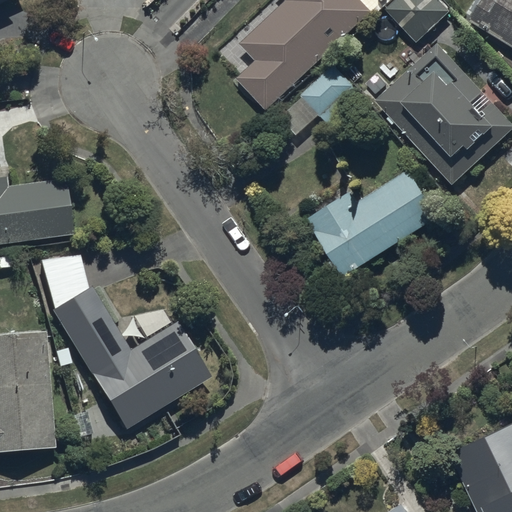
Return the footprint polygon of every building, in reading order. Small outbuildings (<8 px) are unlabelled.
[(0,0),(0,11),(16,4),(13,0),(0,0)] [(374,17),(358,0),(280,0),(286,5),(241,49),(257,65),(237,85),(269,118),(374,17)] [(437,0),(398,0),(384,13),(417,48),(452,15),(437,0)] [(511,0),(487,0),(471,28),(511,52),(511,0)] [(511,137),(511,126),(438,48),(375,110),(453,191),(511,137)] [(369,105),(334,70),(280,122),(297,139),(319,118),(337,136),(369,105)] [(441,224),(409,175),(360,208),(353,198),(306,229),(344,285),(441,224)] [(6,184),(0,184),(0,251),(72,244),(66,187),(7,194),(6,184)] [(77,252),(40,261),(54,315),(125,437),(211,384),(176,328),(131,357),(91,294),(89,295),(77,252)] [(0,457),(53,455),(47,339),(0,340),(0,457)] [(511,511),(511,430),(449,461),(473,511),(511,511)]
